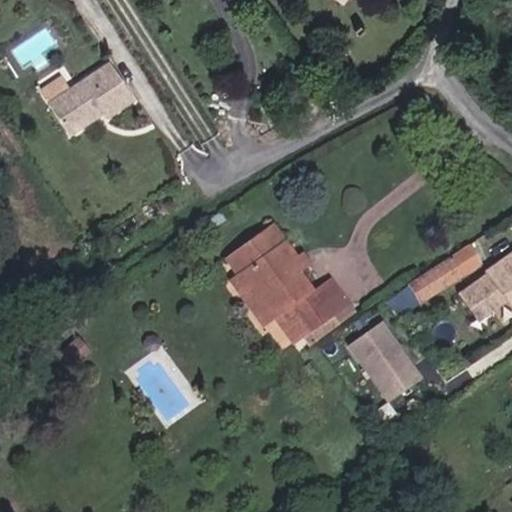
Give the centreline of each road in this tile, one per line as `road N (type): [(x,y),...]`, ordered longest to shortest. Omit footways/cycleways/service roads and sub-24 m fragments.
road 1 (residential): [(429,72),(217,182)]
road 2 (unknown): [(246,167),(221,157),(119,0)]
